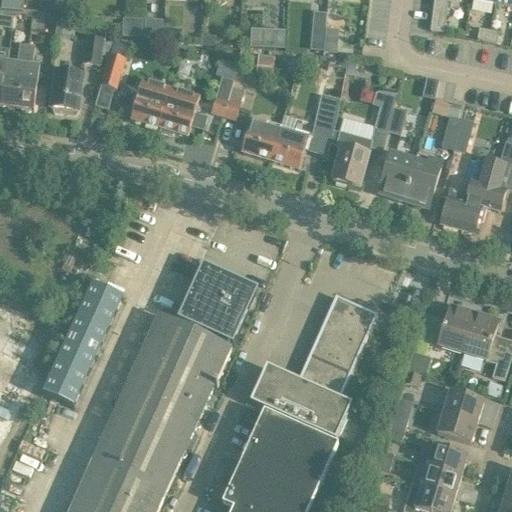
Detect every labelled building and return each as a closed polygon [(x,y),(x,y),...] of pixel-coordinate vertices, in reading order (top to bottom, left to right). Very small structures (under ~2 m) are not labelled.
[(23,14),(23,0),(1,0),(1,12),(23,14)] [(511,0),(495,0),(494,7),(511,11),(511,0)] [(444,36),(448,3),(435,1),(430,34),(444,36)] [(14,20),(0,17),(0,30),(12,32),(14,20)] [(143,22),(123,21),(123,38),(142,39),(143,22)] [(182,31),(164,30),(163,43),(180,44),(182,31)] [(477,44),(486,46),(489,34),(479,32),(477,44)] [(275,34),(274,52),(285,52),(286,34),(275,34)] [(328,34),(327,46),(340,47),(341,35),(328,34)] [(489,34),(486,46),(496,48),(498,36),(489,34)] [(313,36),(312,55),(325,56),(326,38),(313,36)] [(99,69),(102,44),(87,42),(84,67),(99,69)] [(130,45),(115,42),(101,89),(116,93),(130,45)] [(19,48),(19,49),(16,67),(7,66),(5,82),(2,110),(17,112),(21,85),(24,85),(26,65),(28,64),(29,49),(19,48)] [(32,114),(34,114),(39,70),(32,69),(34,50),(29,49),(28,64),(26,65),(24,85),(21,85),(17,112),(21,112),(23,115),(29,115),(32,114)] [(79,116),(83,81),(55,77),(50,112),(54,113),(54,117),(62,118),(64,114),(79,116)] [(233,83),(222,80),(211,117),(222,120),(231,90),(233,83)] [(130,123),(159,132),(169,98),(171,98),(172,93),(142,84),(130,123)] [(244,94),(231,90),(222,120),(235,124),(244,94)] [(380,110),(374,132),(387,136),(394,110),(397,100),(380,95),(376,109),(380,110)] [(187,140),(198,105),(184,101),(184,102),(171,98),(169,98),(159,132),(187,140)] [(401,139),(408,113),(394,110),(387,136),(401,139)] [(459,134),(462,122),(450,119),(441,150),(453,154),(459,134)] [(241,157),(270,165),(280,131),(252,122),(241,157)] [(314,135),(329,139),(332,127),(317,123),(314,135)] [(280,131),(270,165),(299,174),(310,137),(295,133),(294,135),(280,131)] [(342,152),(333,185),(360,192),(373,144),(333,133),(330,142),(337,144),(336,150),(342,152)] [(459,134),(453,154),(465,157),(471,137),(459,134)] [(451,193),(441,229),(474,238),(478,225),(483,226),(487,213),(500,216),(506,194),(511,195),(511,148),(506,147),(500,169),(481,163),(475,184),(473,183),(469,198),(451,193)] [(380,198),(404,206),(414,172),(416,165),(391,158),(380,198)] [(428,168),(416,165),(414,172),(404,206),(429,213),(442,167),(429,163),(428,168)] [(231,352),(226,350),(228,347),(233,349),(258,294),(203,270),(178,324),(183,327),(182,330),(159,319),(143,356),(218,390),(219,387),(216,386),(231,352)] [(93,289),(44,399),(74,412),(123,302),(93,289)] [(336,301),(298,386),(267,372),(252,407),(336,445),(351,411),(338,405),(377,320),(336,301)] [(425,318),(421,330),(413,357),(425,361),(429,347),(463,358),(475,317),(452,310),(447,325),(425,318)] [(511,359),(511,344),(494,339),(499,324),(475,317),(463,358),(496,368),(492,381),(504,385),(511,359)] [(143,356),(126,393),(199,425),(215,390),(217,391),(218,390),(143,356)] [(421,380),(407,375),(404,386),(417,391),(421,380)] [(199,425),(126,393),(109,430),(181,463),(199,425)] [(449,395),(443,418),(476,428),(483,406),(449,395)] [(310,511),(338,448),(264,415),(223,508),(232,511),(310,511)] [(470,448),(476,428),(443,418),(436,438),(470,448)] [(390,431),(403,435),(407,424),(393,419),(390,431)] [(85,484),(146,511),(159,511),(181,463),(109,430),(85,484)] [(403,435),(390,431),(386,441),(400,445),(403,435)] [(433,450),(427,470),(427,471),(460,481),(467,460),(433,450)] [(373,470),(377,471),(388,475),(392,461),(377,457),(373,470)] [(454,503),(460,481),(427,471),(427,470),(418,467),(411,490),(454,503)] [(146,511),(85,484),(72,511),(146,511)] [(450,511),(454,503),(411,490),(404,511),(450,511)] [(511,511),(511,497),(506,496),(501,511),(511,511)] [(372,507),(380,510),(385,511),(389,501),(375,497),(372,507)]
